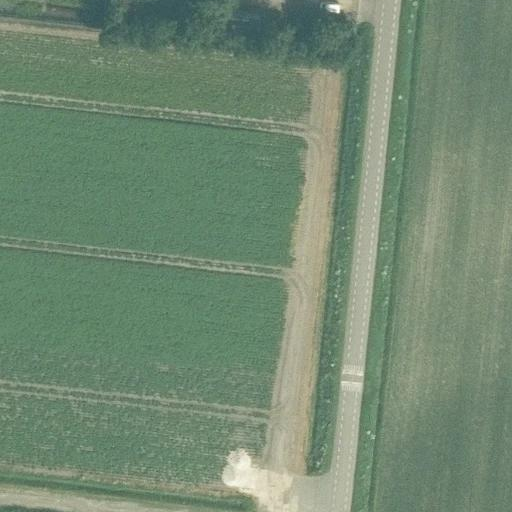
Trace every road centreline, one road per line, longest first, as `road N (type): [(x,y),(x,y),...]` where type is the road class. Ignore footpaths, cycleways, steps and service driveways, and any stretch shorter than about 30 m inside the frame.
road 1 (unclassified): [(339,511),(390,0)]
road 2 (track): [(127,511),(0,496)]
